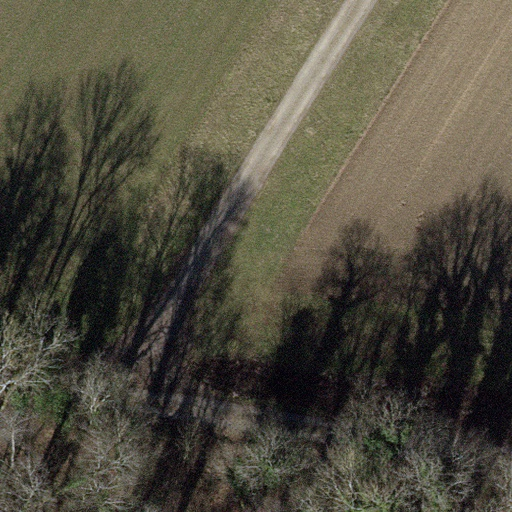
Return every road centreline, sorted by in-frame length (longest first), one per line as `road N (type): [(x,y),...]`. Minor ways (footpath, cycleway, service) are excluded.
road 1 (track): [(121,394),(367,0)]
road 2 (track): [(121,394),(511,449)]
road 3 (track): [(0,374),(121,394)]
